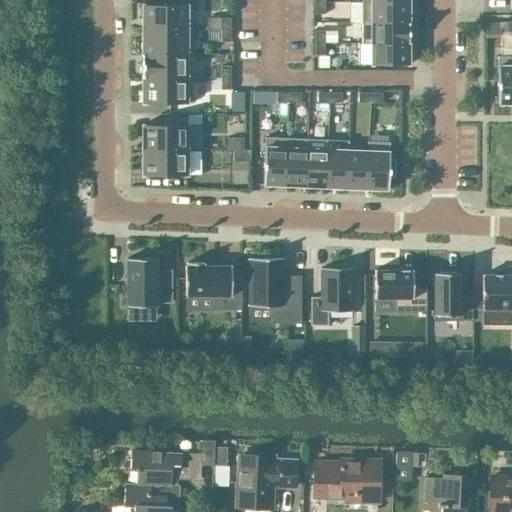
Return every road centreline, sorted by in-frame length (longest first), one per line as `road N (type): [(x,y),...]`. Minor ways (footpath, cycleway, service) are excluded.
road 1 (residential): [(102,0),(103,183),(117,209),(444,225)]
road 2 (residential): [(444,225),(443,0)]
